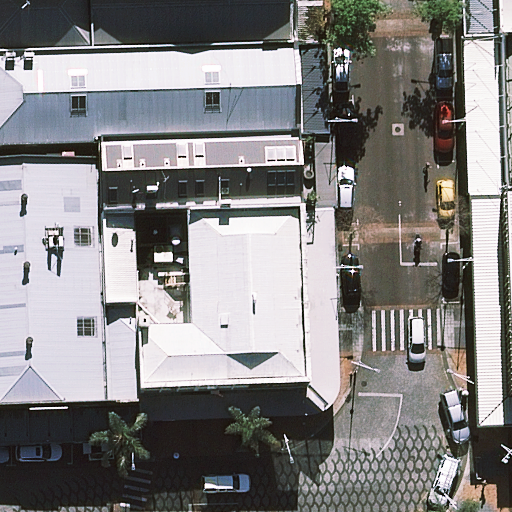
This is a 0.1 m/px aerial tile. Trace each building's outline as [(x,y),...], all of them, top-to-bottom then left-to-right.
[(0,0),(0,59),(293,51),(291,0),(0,0)] [(511,0),(480,0),(481,25),(511,24),(511,0)] [(511,24),(481,25),(487,173),(511,172),(511,24)] [(0,152),(97,149),(295,143),(293,51),(0,59),(0,152)] [(99,222),(297,217),(295,143),(97,149),(97,169),(99,222)] [(97,169),(0,170),(0,404),(104,401),(99,222),(97,169)] [(511,172),(487,173),(495,387),(511,386),(511,172)] [(99,222),(104,401),(299,394),(297,217),(99,222)]
